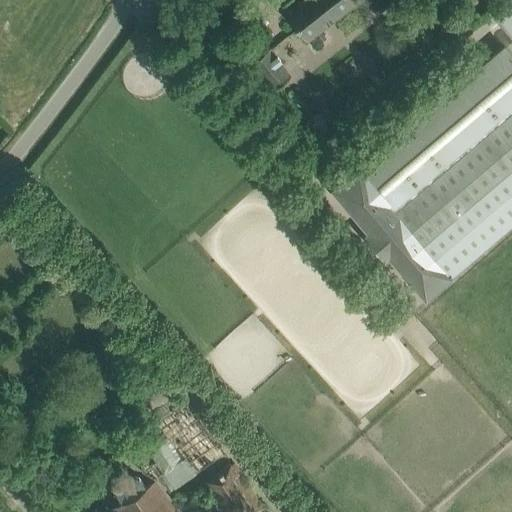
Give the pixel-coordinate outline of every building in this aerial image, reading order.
[(354,2),(353,0),(301,0),(285,13),(306,40),(354,2)] [(331,189),(368,232),(425,299),(511,223),(511,0),(498,0),(488,9),(511,37),(358,169),(357,167),(331,189)] [(250,63),(271,90),(290,76),(269,48),(250,63)] [(205,481),(216,498),(224,511),(256,511),(263,508),(233,463),(205,481)] [(112,506),(116,511),(174,511),(153,480),(146,485),(139,474),(132,472),(128,475),(121,465),(112,471),(118,481),(114,484),(114,489),(121,501),(112,506)]
